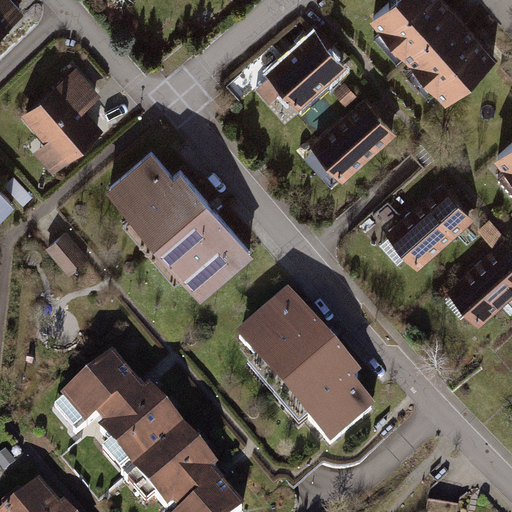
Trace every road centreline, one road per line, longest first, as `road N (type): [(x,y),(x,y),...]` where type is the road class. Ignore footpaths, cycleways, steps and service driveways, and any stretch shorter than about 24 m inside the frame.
road 1 (residential): [(172,99),(511,482)]
road 2 (residential): [(287,0),(172,99)]
road 3 (residential): [(172,99),(137,82),(63,0)]
